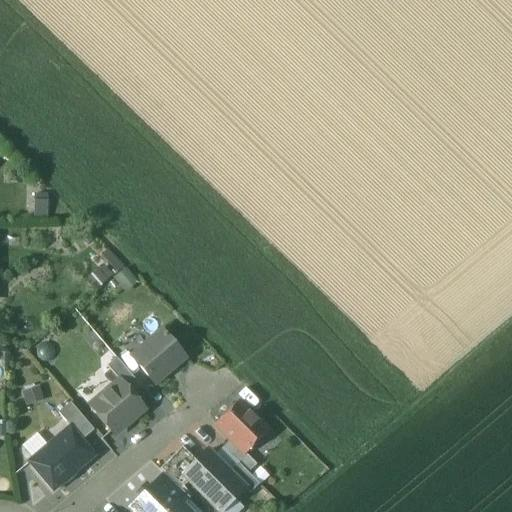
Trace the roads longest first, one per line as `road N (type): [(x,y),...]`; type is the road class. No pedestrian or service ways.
road 1 (track): [(511,323),(286,511)]
road 2 (residential): [(71,511),(210,392)]
